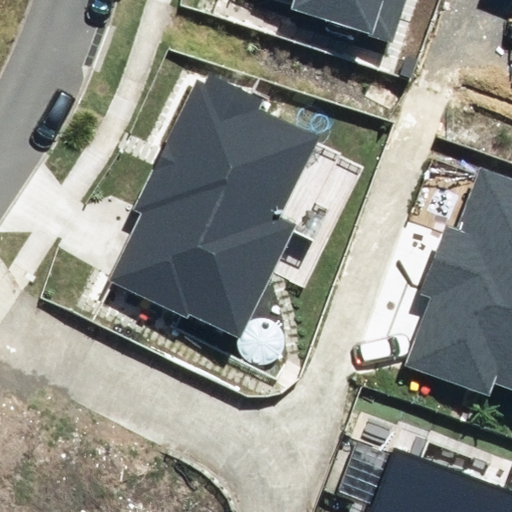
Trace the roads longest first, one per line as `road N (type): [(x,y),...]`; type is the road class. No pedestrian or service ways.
road 1 (residential): [(253,511),(230,450),(183,407),(0,317)]
road 2 (residential): [(75,0),(45,84),(0,152)]
